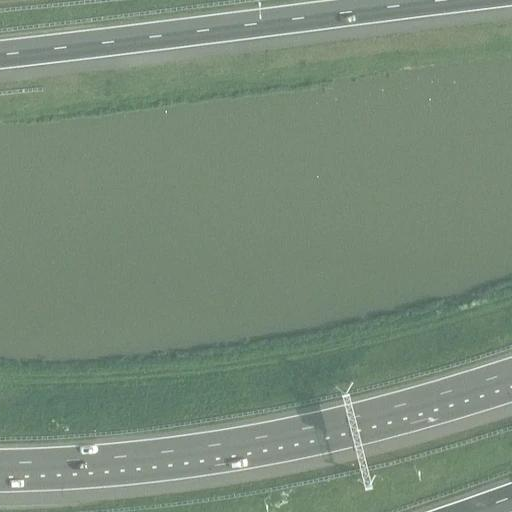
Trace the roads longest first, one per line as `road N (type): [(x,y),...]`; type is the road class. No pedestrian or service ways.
road 1 (motorway): [(0,471),(178,461),(286,443),(511,376)]
road 2 (motorway): [(0,54),(448,0)]
